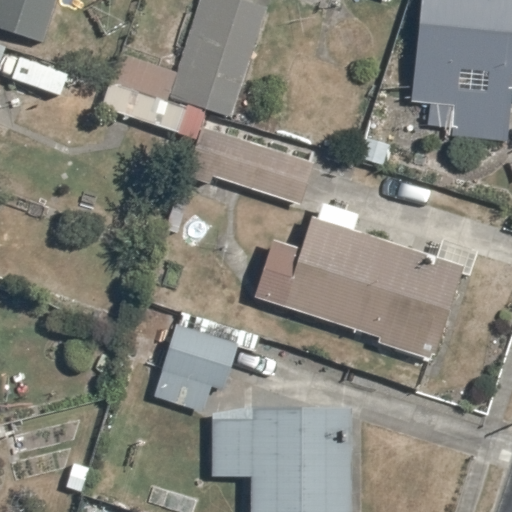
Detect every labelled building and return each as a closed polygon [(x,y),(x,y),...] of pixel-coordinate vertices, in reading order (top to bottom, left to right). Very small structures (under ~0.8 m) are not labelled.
[(57,0),(0,0),(0,25),(45,39),(57,0)] [(105,77),(184,102),(227,115),(262,5),(246,0),(194,0),(174,66),(114,47),(105,77)] [(511,0),(414,0),(407,97),(448,100),(446,131),(503,136),(508,69),(511,69),(511,0)] [(184,102),(105,77),(96,104),(175,130),(184,102)] [(310,161),(197,123),(183,164),(296,202),(310,161)] [(454,264),(303,212),(289,251),(260,241),(244,290),(424,351),(454,264)] [(206,382),(223,387),(234,346),(251,351),(257,328),(173,305),(149,393),(199,406),(206,382)] [(342,511),(346,408),(210,402),(207,469),(247,470),(244,511),(342,511)]
